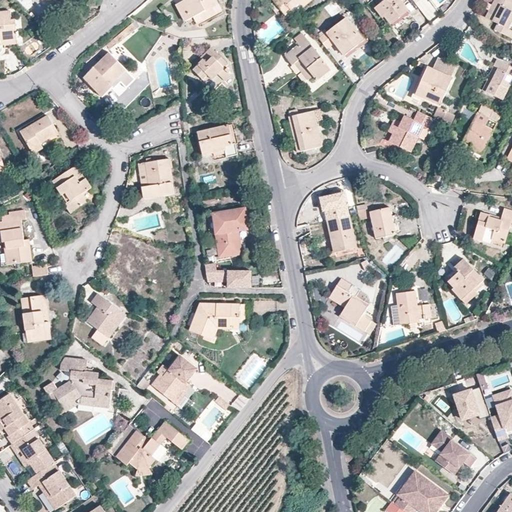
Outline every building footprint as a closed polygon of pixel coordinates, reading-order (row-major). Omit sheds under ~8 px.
[(183,0),(176,4),(185,21),(193,16),(212,6),(218,3),(216,0),(183,0)] [(273,0),(287,17),(302,6),(303,7),(311,0),(273,0)] [(384,0),(376,8),(383,17),(385,16),(391,22),(408,9),(402,0),(401,0),(384,0)] [(511,0),(494,0),(486,17),(497,23),(495,29),(511,38),(511,0)] [(212,6),(193,16),(197,24),(217,14),(212,6)] [(0,48),(17,47),(15,19),(11,19),(10,11),(0,11),(0,48)] [(323,30),(316,35),(327,48),(334,43),(344,55),(362,40),(345,17),(325,33),(323,30)] [(136,28),(132,23),(114,38),(118,43),(136,28)] [(292,64),(295,62),(300,58),(313,76),(317,80),(331,69),(302,32),(294,38),(299,44),(284,55),(292,64)] [(124,65),(131,57),(119,45),(112,53),(124,65)] [(192,69),(202,80),(207,75),(209,77),(211,79),(218,74),(224,81),(231,75),(229,73),(230,73),(230,72),(230,70),(230,69),(227,66),(228,65),(211,46),(200,57),(202,60),(192,69)] [(83,78),(97,93),(109,82),(111,85),(126,70),(110,52),(83,78)] [(439,57),(433,69),(451,77),(456,64),(439,57)] [(300,58),(295,62),(308,80),(313,76),(300,58)] [(511,66),(497,59),(486,81),(490,83),(485,91),(503,100),(511,82),(511,66)] [(451,77),(433,69),(428,67),(415,94),(441,105),(452,78),(451,77)] [(490,83),(486,81),(482,89),(485,91),(490,83)] [(109,82),(97,93),(102,97),(113,86),(111,85),(109,82)] [(502,113),(482,103),(478,111),(498,121),(502,113)] [(434,118),(450,126),(456,114),(438,106),(433,117),(434,118)] [(320,108),(314,110),(317,120),(323,119),(320,108)] [(317,120),(314,110),(289,116),(297,152),(322,146),(317,120)] [(433,117),(418,110),(413,119),(404,115),(401,120),(398,126),(397,125),(392,133),(389,141),(411,152),(419,136),(424,139),(430,127),(429,127),(434,118),(433,117)] [(498,121),(478,111),(463,140),(471,144),(469,149),(481,154),(498,121)] [(20,131),(31,149),(59,133),(48,115),(20,131)] [(398,126),(401,120),(395,117),(388,131),(392,133),(397,125),(398,126)] [(233,143),(229,125),(197,132),(202,155),(214,153),(215,159),(238,154),(236,143),(233,143)] [(59,133),(31,149),(33,153),(61,137),(59,133)] [(461,145),(469,149),(471,144),(463,140),(461,145)] [(170,158),(145,162),(149,185),(141,186),(143,198),(174,193),(170,167),(172,167),(170,158)] [(53,180),(62,194),(66,193),(70,200),(67,202),(65,203),(71,212),(87,202),(81,194),(92,187),(85,178),(80,181),(76,176),(81,172),(87,168),(83,161),(53,180)] [(149,185),(145,162),(138,163),(141,186),(149,185)] [(85,178),(81,172),(76,176),(80,181),(85,178)] [(327,219),(349,215),(344,188),(322,192),(327,219)] [(66,193),(62,194),(67,202),(70,200),(66,193)] [(396,233),(392,215),(390,206),(369,211),(375,237),(396,233)] [(490,214),(481,211),(473,238),(490,243),(493,237),(506,240),(511,222),(511,221),(511,209),(504,207),(501,219),(490,216),(490,214)] [(213,213),(217,239),(219,254),(220,256),(241,253),(238,230),(248,228),(245,208),(213,213)] [(365,208),(357,209),(358,213),(359,218),(367,216),(365,208)] [(0,239),(0,242),(3,242),(5,241),(9,264),(32,260),(30,245),(24,246),(23,239),(21,219),(26,218),(24,209),(9,212),(9,214),(1,215),(2,221),(0,221),(0,239)] [(397,214),(392,215),(396,233),(401,232),(397,214)] [(327,219),(332,239),(334,248),(335,252),(357,247),(349,215),(327,219)] [(219,254),(217,239),(209,240),(211,255),(219,254)] [(109,269),(117,277),(120,274),(122,277),(120,280),(119,281),(131,292),(139,283),(136,280),(151,264),(131,245),(109,269)] [(375,264),(367,256),(356,259),(369,271),(375,264)] [(453,287),(452,288),(465,303),(478,292),(474,288),(483,280),(464,258),(455,266),(459,271),(448,281),(453,287)] [(214,264),(205,265),(208,282),(217,282),(228,282),(227,288),(251,288),(251,271),(216,271),(215,263),(214,264)] [(33,276),(48,274),(46,264),(32,266),(33,276)] [(358,290),(340,279),(328,298),(344,308),(339,316),(365,332),(372,322),(361,316),(368,305),(354,296),(358,290)] [(429,300),(427,288),(416,290),(418,302),(429,300)] [(419,317),(417,305),(415,290),(396,292),(400,323),(419,321),(419,317)] [(91,302),(97,306),(101,309),(98,313),(94,311),(87,320),(105,334),(116,320),(119,322),(125,314),(98,292),(91,302)] [(42,301),(47,300),(46,294),(22,298),(26,332),(23,333),(24,342),(32,340),(32,337),(51,334),(50,321),(49,321),(45,322),(42,301)] [(221,307),(221,304),(200,303),(190,331),(213,339),(217,328),(231,328),(231,322),(239,322),(240,304),(227,304),(227,307),(221,307)] [(430,303),(422,304),(423,317),(424,318),(432,317),(430,303)] [(393,324),(400,323),(397,304),(390,305),(393,324)] [(109,336),(119,322),(116,320),(105,334),(109,336)] [(372,322),(365,332),(369,335),(375,325),(372,322)] [(186,379),(188,381),(198,367),(181,354),(164,375),(162,373),(154,383),(174,399),(186,383),(184,382),(186,379)] [(86,370),(87,367),(87,358),(65,357),(61,362),(60,370),(71,371),(70,380),(53,391),(66,411),(78,404),(75,400),(82,396),(95,397),(93,405),(109,407),(110,399),(111,387),(112,379),(99,378),(99,371),(92,370),(86,370)] [(69,381),(70,372),(60,371),(59,380),(69,381)] [(484,373),(478,374),(481,386),(487,385),(484,373)] [(119,388),(111,387),(110,399),(118,400),(119,388)] [(490,415),(480,387),(455,396),(464,424),(490,415)] [(511,392),(511,391),(495,397),(502,416),(492,419),(500,441),(510,437),(509,435),(506,428),(511,425),(511,392)] [(12,445),(34,430),(10,395),(0,401),(0,421),(10,436),(8,437),(12,445)] [(95,397),(82,396),(81,404),(93,405),(95,397)] [(129,462),(137,468),(148,467),(156,458),(152,455),(167,437),(182,449),(189,440),(166,421),(150,439),(137,429),(116,455),(127,464),(129,462)] [(39,437),(34,430),(12,445),(11,446),(17,453),(21,451),(31,466),(38,475),(54,464),(55,463),(37,438),(39,437)] [(451,438),(440,430),(430,443),(441,451),(439,454),(450,462),(445,469),(453,474),(462,461),(468,466),(474,458),(450,440),(451,438)] [(50,451),(58,459),(63,454),(56,446),(50,451)] [(21,451),(17,453),(27,469),(31,466),(21,451)] [(434,460),(445,469),(450,462),(439,454),(434,460)] [(38,475),(28,481),(34,490),(40,487),(45,494),(50,491),(61,507),(77,497),(54,464),(38,475)] [(399,496),(394,504),(404,511),(413,511),(416,509),(420,511),(434,511),(436,509),(430,505),(433,500),(435,502),(443,492),(413,470),(407,480),(413,484),(402,499),(399,496)] [(407,480),(396,494),(399,496),(402,499),(413,484),(407,480)] [(50,491),(45,494),(56,511),(61,507),(50,491)] [(447,495),(443,492),(435,502),(433,500),(430,505),(436,509),(447,495)] [(511,511),(511,494),(508,492),(494,511),(511,511)] [(404,511),(391,502),(384,510),(386,511),(404,511)]
